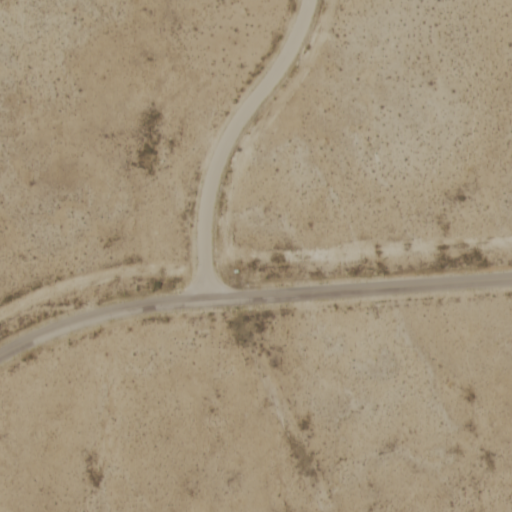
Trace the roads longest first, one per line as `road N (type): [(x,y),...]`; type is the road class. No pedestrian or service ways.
road 1 (residential): [(511,278),(146,304),(58,326),(0,353)]
road 2 (residential): [(201,300),(202,208),(216,152),(278,62),(305,0)]
